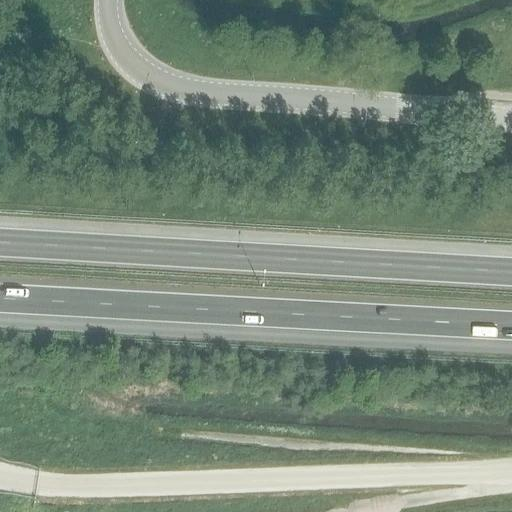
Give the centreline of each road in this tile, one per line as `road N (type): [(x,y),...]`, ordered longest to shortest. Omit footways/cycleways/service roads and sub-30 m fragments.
road 1 (motorway): [(511,272),(0,243)]
road 2 (motorway): [(0,299),(511,327)]
road 3 (tertiary): [(511,114),(172,90),(132,69),(113,40),(105,0)]
